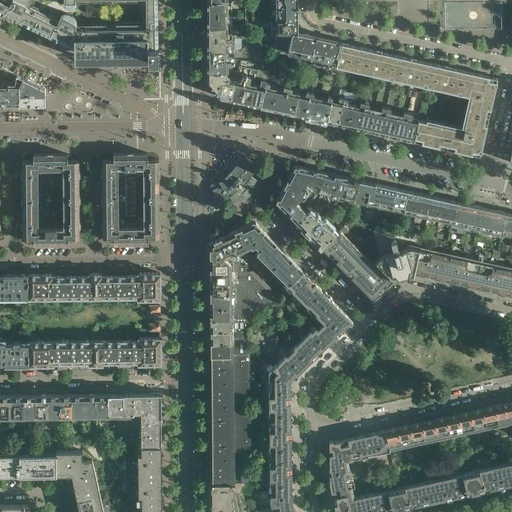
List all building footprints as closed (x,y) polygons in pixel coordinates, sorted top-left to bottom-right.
[(157,46),(156,0),(0,0),(0,10),(74,47),(74,46),(74,47),(74,57),(158,56),(157,46)] [(224,8),(224,1),(207,2),(207,14),(225,14),(225,8),(224,8)] [(297,19),(297,7),(278,7),(278,19),(297,19)] [(226,26),(225,14),(207,14),(207,26),(226,26)] [(297,32),(297,19),(278,19),(278,32),(297,32)] [(232,37),(232,31),(226,31),(226,26),(207,26),(207,37),(232,37)] [(300,53),(305,34),(297,32),(278,32),(278,48),(300,53)] [(312,56),(316,36),(305,34),(300,53),(312,56)] [(323,58),(328,39),(316,36),(312,56),(323,58)] [(235,43),(234,37),(232,37),(207,37),(207,48),(226,48),(226,43),(235,43)] [(335,61),(339,42),(339,41),(328,39),(323,58),(335,61)] [(391,74),(395,55),(341,42),(341,43),(339,42),(335,61),(334,63),(336,64),(336,65),(349,68),(349,65),(365,68),(364,72),(383,76),(383,73),(391,74)] [(235,59),(235,53),(226,54),(226,48),(207,48),(207,59),(235,59)] [(299,59),(286,56),(277,54),(276,57),(280,58),(287,60),(293,61),(298,62),(299,59)] [(425,82),(429,62),(395,55),(391,74),(399,76),(398,79),(417,84),(417,80),(425,82)] [(226,67),(235,63),(235,59),(207,59),(207,70),(226,70),(226,67)] [(459,90),(464,70),(429,62),(425,82),(433,84),(432,87),(451,91),(452,88),(459,90)] [(0,104),(8,104),(8,84),(13,72),(3,68),(0,74),(0,104)] [(214,89),(227,78),(225,75),(226,74),(226,70),(207,70),(207,79),(207,80),(208,82),(209,83),(214,89)] [(480,155),(487,122),(497,78),(464,70),(459,90),(467,92),(466,95),(467,95),(467,94),(471,95),(463,129),(417,119),(417,121),(413,140),(480,155)] [(19,104),(19,94),(19,86),(23,77),(13,72),(8,84),(8,104),(19,104)] [(240,101),(246,75),(244,75),(239,83),(233,82),(230,99),(240,101)] [(240,101),(250,104),(254,87),(249,86),(251,76),(246,75),(240,101)] [(45,88),(23,77),(19,86),(19,94),(45,94),(45,88)] [(230,99),(233,82),(230,81),(227,78),(214,89),(219,95),(219,96),(221,97),(222,98),(222,97),(230,99)] [(260,106),(266,81),(266,80),(261,78),(259,88),(254,87),(250,104),(260,106)] [(271,108),(275,89),(268,87),(269,86),(270,82),(266,81),(260,106),(271,108)] [(282,111),(288,86),(284,85),(283,89),(283,91),(275,89),(271,108),(282,111)] [(293,113),(298,94),(290,92),(291,91),(292,87),(288,86),(282,111),(293,113)] [(304,116),(310,91),(306,90),(305,94),(305,96),(298,94),(293,113),(304,116)] [(315,118),(320,99),(312,97),(313,96),(314,92),(310,91),(304,116),(315,118)] [(45,102),(45,94),(19,94),(19,104),(43,104),(45,102)] [(326,121),(331,102),(332,96),(328,95),(327,99),(327,101),(320,99),(315,118),(326,121)] [(337,123),(343,97),(339,96),(338,100),(338,103),(331,102),(326,121),(337,123)] [(348,126),(352,106),(345,105),(347,102),(347,98),(343,97),(337,123),(348,126)] [(359,128),(365,102),(360,101),(359,105),(360,108),(352,106),(348,126),(359,128)] [(370,131),(374,111),(366,110),(368,107),(369,103),(365,102),(359,128),(370,131)] [(381,133),(386,107),(382,106),(381,110),(382,113),(374,111),(370,131),(381,133)] [(391,135),(396,116),(388,114),(390,112),(391,108),(386,107),(381,133),(391,135)] [(12,111),(13,119),(21,119),(21,111),(12,111)] [(402,138),(408,112),(404,111),(403,115),(403,118),(396,116),(391,135),(402,138)] [(417,121),(410,119),(412,117),(412,113),(408,112),(402,138),(413,140),(417,121)] [(118,186),(118,169),(118,153),(113,153),(113,160),(102,160),(102,186),(118,186)] [(143,161),(143,153),(118,153),(118,169),(139,168),(139,161),(143,161)] [(159,185),(158,159),(147,159),(147,153),(143,153),(143,161),(139,161),(139,168),(143,168),(143,185),(159,185)] [(38,186),(38,169),(37,154),(33,154),(33,161),(22,161),(22,187),(38,186)] [(63,169),(63,154),(37,154),(38,169),(63,169)] [(79,186),(78,160),(67,160),(67,154),(63,154),(63,169),(63,186),(79,186)] [(253,190),(258,181),(251,176),(254,171),(256,168),(257,165),(244,158),(242,162),(241,164),(239,167),(236,164),(234,168),(232,170),(230,172),(228,174),(226,176),(224,177),(221,180),(219,181),(221,184),(218,187),(215,188),(213,190),(220,202),(224,200),(227,198),(230,196),(235,203),(245,198),(253,191),(253,190)] [(306,181),(309,168),(294,165),(288,177),(305,186),(307,181),(306,181)] [(321,184),(324,171),(309,168),(306,181),(307,181),(321,184)] [(334,191),(338,174),(324,171),(321,184),(321,186),(325,187),(325,188),(330,189),(330,190),(334,191)] [(344,196),(348,177),(338,174),(334,191),(333,197),(330,208),(336,212),(340,195),(344,196)] [(300,197),(305,186),(288,177),(282,188),(300,197)] [(355,197),(359,179),(348,177),(344,196),(349,197),(350,196),(355,197)] [(367,201),(371,182),(359,179),(355,197),(355,198),(367,201)] [(379,203),(383,185),(371,182),(367,201),(379,203)] [(159,210),(159,185),(143,185),(143,210),(159,210)] [(391,206),(396,187),(383,185),(379,203),(391,206)] [(38,211),(38,186),(22,187),(22,211),(38,211)] [(79,211),(79,199),(79,186),(63,186),(63,211),(79,211)] [(118,211),(118,186),(102,186),(103,211),(118,211)] [(391,206),(404,209),(408,190),(396,187),(391,206)] [(296,202),(300,197),(282,188),(276,200),(286,210),(295,201),(296,202)] [(318,201),(319,194),(313,190),(307,201),(314,205),(318,201)] [(416,212),(420,193),(408,190),(404,209),(416,212)] [(428,214),(432,196),(420,193),(416,212),(428,214)] [(330,208),(333,197),(319,194),(318,201),(330,208)] [(440,217),(445,198),(432,196),(428,214),(440,217)] [(453,220),(457,201),(445,198),(440,217),(453,220)] [(307,212),(296,202),(295,201),(286,210),(297,222),(307,212)] [(465,223),(469,204),(457,201),(453,220),(465,223)] [(500,237),(502,231),(506,212),(469,204),(465,223),(486,227),(484,234),(500,237)] [(159,236),(159,210),(143,210),(144,227),(144,243),(148,243),(148,236),(159,236)] [(38,229),(38,211),(22,211),(23,238),(34,237),(34,244),(38,244),(38,235),(42,235),(42,228),(38,229)] [(79,237),(79,211),(63,211),(63,228),(64,244),(68,244),(68,237),(79,237)] [(118,228),(118,211),(103,211),(103,237),(114,237),(114,243),(119,243),(118,228)] [(307,232),(319,220),(316,217),(315,217),(311,213),(310,214),(307,211),(307,212),(297,222),(307,232)] [(511,233),(511,213),(506,212),(502,231),(511,233)] [(314,239),(328,226),(324,222),(323,223),(319,220),(307,232),(314,239)] [(270,237),(255,222),(252,222),(249,224),(256,239),(255,245),(258,248),(270,237)] [(256,239),(249,224),(238,229),(246,247),(250,245),(251,246),(255,245),(256,239)] [(511,265),(486,260),(488,251),(485,251),(484,251),(485,253),(483,259),(476,258),(419,245),(421,235),(375,225),(373,236),(379,257),(380,256),(398,275),(407,272),(469,286),(478,288),(508,295),(511,276),(511,265)] [(322,247),(335,234),(331,230),(332,229),(328,226),(314,239),(322,247)] [(373,263),(360,250),(363,246),(343,226),(335,234),(322,247),(373,299),(398,275),(380,256),(379,257),(373,263)] [(144,243),(144,227),(118,228),(119,243),(128,243),(128,244),(134,244),(134,243),(144,243)] [(64,244),(63,228),(42,228),(42,235),(38,235),(38,244),(48,244),(48,245),(54,245),(54,244),(64,244)] [(246,247),(238,229),(227,234),(237,253),(242,251),(242,248),(246,247)] [(237,253),(227,234),(217,238),(225,254),(229,252),(233,255),(237,253)] [(264,260),(278,246),(270,237),(258,248),(259,249),(257,252),(264,260)] [(225,254),(217,238),(211,241),(209,244),(209,260),(221,260),(221,257),(223,257),(226,254),(225,254)] [(271,269),(286,254),(278,246),(264,260),(268,263),(266,265),(271,269)] [(280,275),(294,262),(286,254),(271,269),(275,274),(276,272),(280,275)] [(245,265),(251,258),(250,255),(240,259),(240,261),(245,265)] [(229,272),(229,261),(223,257),(221,257),(221,260),(209,260),(210,272),(229,272)] [(286,286),(287,285),(302,270),(294,262),(280,275),(284,279),(282,281),(286,286)] [(323,291),(307,275),(308,274),(308,272),(306,271),(304,271),(302,270),(287,285),(295,293),(288,300),(297,310),(304,303),(312,311),(327,295),(326,294),(327,294),(327,292),(325,290),(324,290),(323,291)] [(248,327),(277,296),(265,283),(268,280),(260,272),(257,275),(253,271),(229,272),(229,277),(233,277),(233,283),(233,289),(229,289),(229,295),(229,301),(233,301),(233,306),(233,312),(229,312),(229,318),(229,324),(233,324),(233,330),(229,330),(229,336),(234,336),(233,341),(246,341),(246,330),(247,330),(247,327),(248,327)] [(233,283),(233,277),(229,277),(229,272),(210,272),(210,284),(233,283)] [(28,296),(28,274),(26,274),(24,273),(21,273),(20,274),(11,274),(10,273),(7,273),(5,274),(4,274),(4,275),(4,296),(28,296)] [(114,295),(113,275),(102,275),(102,273),(89,273),(89,276),(77,276),(77,296),(84,295),(84,297),(89,297),(89,295),(102,295),(102,297),(106,297),(106,295),(114,295)] [(160,298),(160,285),(160,273),(137,273),(137,275),(138,275),(138,286),(138,295),(138,298),(160,298)] [(40,288),(40,274),(28,274),(28,296),(36,296),(36,298),(45,298),(45,296),(45,288),(40,288)] [(53,296),(53,276),(53,274),(40,274),(40,288),(45,288),(45,296),(53,296)] [(138,295),(138,286),(138,275),(137,275),(113,275),(114,295),(121,295),(121,297),(126,297),(131,297),(131,295),(138,295)] [(77,296),(77,276),(53,276),(53,296),(60,296),(60,297),(70,297),(70,296),(77,296)] [(229,289),(233,289),(233,283),(210,284),(210,295),(229,295),(229,289)] [(229,301),(229,295),(210,295),(210,306),(233,306),(233,301),(229,301)] [(352,321),(331,299),(332,299),(332,297),(330,295),(329,295),(328,296),(327,295),(312,311),(323,323),(317,329),(330,342),(349,323),(349,324),(351,324),(352,322),(352,321)] [(229,318),(229,312),(233,312),(233,306),(210,306),(210,318),(229,318)] [(229,324),(229,318),(210,318),(210,330),(229,330),(233,330),(233,324),(229,324)] [(305,366),(328,344),(330,342),(317,329),(316,327),(312,331),(311,330),(307,334),(298,325),(289,335),(297,343),(290,351),(305,366)] [(229,336),(229,330),(210,330),(210,342),(233,341),(234,336),(229,336)] [(161,363),(160,350),(160,337),(138,337),(138,341),(139,361),(138,361),(138,363),(161,363)] [(139,361),(138,341),(131,341),(131,339),(121,339),(121,341),(114,341),(114,361),(138,361),(139,361)] [(41,364),(41,350),(46,350),(45,342),(45,340),(36,340),(36,342),(28,342),(28,344),(28,364),(41,364)] [(78,361),(77,342),(70,342),(70,340),(65,340),(60,340),(61,342),(53,342),(53,362),(54,362),(78,361)] [(114,361),(114,341),(107,341),(107,340),(102,340),(102,341),(89,342),(89,340),(85,340),(85,342),(77,342),(78,361),(89,361),(89,364),(102,363),(102,361),(114,361)] [(250,348),(250,342),(246,342),(246,341),(233,341),(210,342),(210,343),(211,343),(211,344),(211,354),(242,354),(242,348),(250,348)] [(28,364),(28,344),(20,344),(20,342),(17,342),(13,342),(13,344),(5,345),(5,362),(5,364),(7,364),(8,366),(11,366),(13,364),(21,364),(22,366),(26,366),(27,364),(28,364)] [(53,362),(53,342),(45,342),(46,350),(41,350),(41,364),(54,364),(54,362),(53,362)] [(250,348),(242,348),(242,354),(211,354),(211,367),(230,367),(250,367),(250,348)] [(297,375),(305,366),(290,351),(268,372),(268,384),(290,384),(290,382),(290,381),(291,381),(291,380),(291,379),(292,377),(295,373),(297,375)] [(230,379),(230,367),(211,367),(211,380),(230,379)] [(230,393),(230,379),(211,380),(211,393),(230,393)] [(291,420),(291,384),(290,384),(268,384),(269,396),(259,396),(259,409),(269,409),(269,420),(291,420)] [(162,420),(162,418),(161,417),(161,392),(150,392),(150,393),(133,393),(133,412),(141,412),(141,422),(138,424),(138,437),(133,437),(133,445),(138,445),(138,446),(161,446),(161,421),(162,420)] [(48,415),(48,394),(46,394),(45,393),(42,393),(41,394),(36,394),(36,415),(48,415)] [(96,414),(96,394),(94,394),(93,393),(90,393),(89,394),(84,394),(84,414),(96,414)] [(133,412),(133,393),(108,393),(108,394),(108,414),(132,414),(133,412)] [(230,405),(230,393),(211,393),(211,405),(230,405)] [(0,415),(12,415),(12,395),(0,394),(0,415)] [(36,415),(36,394),(24,395),(24,415),(36,415)] [(60,414),(60,394),(48,394),(48,415),(60,414)] [(72,414),(72,394),(60,394),(60,414),(72,414)] [(84,414),(84,394),(72,394),(72,414),(84,414)] [(108,414),(108,394),(96,394),(96,414),(108,414)] [(24,415),(24,395),(12,395),(12,415),(24,415)] [(511,401),(503,403),(503,404),(494,405),(498,423),(511,419),(511,401)] [(251,482),(250,418),(230,418),(230,405),(211,405),(212,482),(251,482)] [(498,423),(494,405),(482,408),(486,426),(498,423)] [(486,426),(482,408),(470,411),(474,428),(486,426)] [(474,428),(470,411),(458,414),(462,431),(474,428)] [(462,431),(458,414),(446,416),(450,434),(462,431)] [(450,434),(446,416),(434,419),(438,437),(450,434)] [(438,437),(434,419),(422,422),(426,439),(438,437)] [(291,455),(291,420),(269,420),(269,455),(291,455)] [(426,439),(422,422),(410,424),(414,442),(426,439)] [(414,442),(410,424),(397,427),(401,445),(414,442)] [(401,445),(397,427),(385,430),(389,447),(401,445)] [(390,450),(389,447),(385,430),(345,439),(349,460),(390,450)] [(350,470),(348,460),(349,460),(345,439),(333,441),(333,440),(332,439),(329,440),(329,441),(329,483),(353,478),(351,470),(350,470)] [(161,473),(161,453),(161,446),(138,446),(138,473),(161,473)] [(98,485),(95,469),(92,458),(82,450),(56,451),(56,454),(56,474),(66,474),(66,473),(66,471),(74,471),(78,489),(98,485)] [(0,474),(8,475),(8,455),(0,454),(0,474)] [(32,475),(32,454),(8,455),(8,475),(32,475)] [(56,474),(56,454),(32,454),(32,475),(56,474)] [(292,490),(291,455),(269,455),(269,466),(259,467),(260,480),(269,480),(270,490),(292,490)] [(511,483),(511,462),(492,467),(489,457),(475,460),(478,470),(470,471),(475,492),(511,483)] [(475,492),(470,471),(462,473),(460,463),(446,466),(448,476),(433,480),(437,500),(475,492)] [(162,501),(161,473),(138,473),(138,501),(162,501)] [(437,500),(433,480),(417,483),(415,473),(401,477),(403,486),(395,488),(400,509),(437,500)] [(361,511),(358,496),(354,497),(352,487),(354,486),(353,478),(329,483),(335,511),(361,511)] [(384,511),(400,509),(395,488),(388,490),(386,480),(372,483),(374,493),(358,496),(361,511),(384,511)] [(272,511),(272,507),(247,511),(243,493),(251,493),(251,482),(212,482),(212,499),(212,506),(213,511),(272,511)] [(103,511),(104,511),(98,485),(78,489),(80,497),(77,497),(79,511),(103,511)] [(294,511),(294,507),(292,497),(292,490),(270,490),(270,500),(271,506),(272,507),(272,511),(294,511)] [(161,511),(162,501),(138,501),(138,511),(161,511)]
